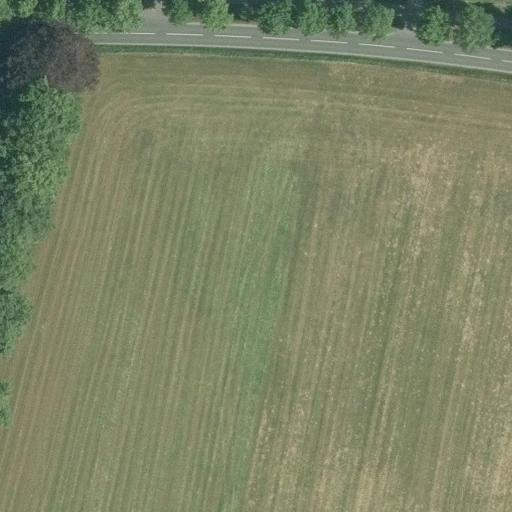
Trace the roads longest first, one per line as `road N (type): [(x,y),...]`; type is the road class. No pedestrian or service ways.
road 1 (secondary): [(511,62),(348,41),(0,30)]
road 2 (track): [(0,232),(47,30)]
